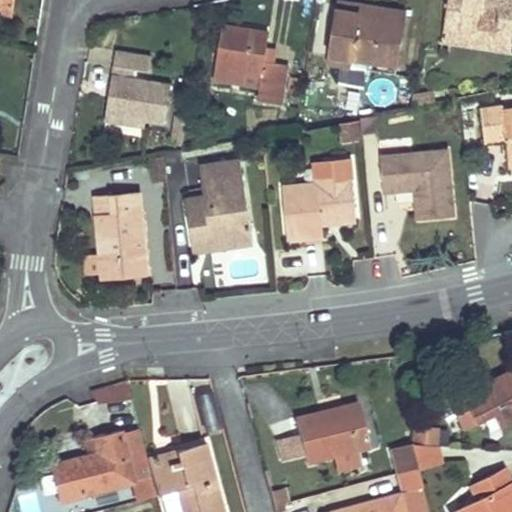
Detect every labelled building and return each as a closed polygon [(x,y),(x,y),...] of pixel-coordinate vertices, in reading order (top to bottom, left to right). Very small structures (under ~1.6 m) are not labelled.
[(370,6),(338,0),(336,9),(368,13),(370,6)] [(511,39),(511,0),(447,0),(443,31),(475,35),(474,44),(495,47),(496,40),(511,43),(511,39)] [(13,3),(3,2),(1,13),(11,15),(13,3)] [(368,13),(336,9),(329,52),(353,56),(398,63),(407,12),(370,6),(368,13)] [(311,40),(314,22),(295,19),(292,37),(311,40)] [(268,33),(222,25),(216,64),(245,70),(242,85),(260,87),(258,99),(280,103),(286,64),(270,61),(264,60),(266,51),(268,33)] [(475,35),(443,31),(442,38),(474,44),(475,35)] [(511,43),(496,40),(495,47),(510,50),(511,43)] [(152,55),(118,49),(112,89),(117,90),(113,114),(145,120),(164,124),(171,82),(132,76),(134,67),(148,70),(152,55)] [(353,56),(329,52),(328,62),(351,66),(353,56)] [(245,70),(216,64),(213,80),(242,85),(245,70)] [(117,90),(112,89),(108,121),(144,127),(145,120),(113,114),(117,90)] [(503,105),(482,108),(485,140),(506,137),(511,136),(511,120),(505,121),(503,109),(503,105)] [(511,107),(503,109),(505,121),(511,120),(511,107)] [(185,117),(175,116),(171,141),(180,142),(185,117)] [(447,150),(381,155),(384,189),(415,186),(423,185),(424,200),(416,200),(418,219),(453,217),(447,150)] [(163,157),(152,158),(154,185),(166,184),(163,157)] [(241,158),(200,164),(204,188),(206,196),(186,198),(192,236),(219,231),(221,248),(253,243),(241,158)] [(315,181),(281,184),(285,239),(322,235),(321,223),(320,217),(354,214),(351,177),(349,158),(326,160),(328,180),(315,181)] [(326,160),(313,161),(315,181),(328,180),(326,160)] [(423,185),(415,186),(416,200),(424,200),(423,185)] [(204,188),(185,191),(186,198),(206,196),(204,188)] [(140,193),(112,195),(114,213),(98,215),(104,280),(149,275),(140,193)] [(320,217),(321,223),(354,220),(354,214),(320,217)] [(219,231),(192,236),(195,251),(221,248),(219,231)] [(511,367),(450,400),(463,426),(491,411),(499,426),(511,419),(511,367)] [(207,387),(193,391),(203,427),(217,423),(207,387)] [(358,400),(342,404),(344,409),(321,414),(320,411),(295,416),(306,462),(370,446),(358,400)] [(342,404),(320,408),(320,411),(321,414),(344,409),(342,404)] [(89,453),(49,464),(57,500),(132,481),(128,465),(147,459),(146,456),(139,427),(121,432),(119,428),(94,434),(84,437),(89,453)] [(223,511),(205,442),(177,449),(178,458),(149,466),(156,492),(176,486),(181,511),(223,511)] [(412,443),(390,449),(396,472),(418,466),(412,443)] [(440,460),(436,445),(412,443),(418,466),(440,460)] [(177,449),(146,456),(147,459),(149,466),(178,458),(177,449)] [(475,499),(451,511),(450,511),(511,511),(511,493),(507,483),(511,481),(504,467),(468,485),(475,499)] [(404,511),(399,492),(330,511),(329,511),(404,511)]
